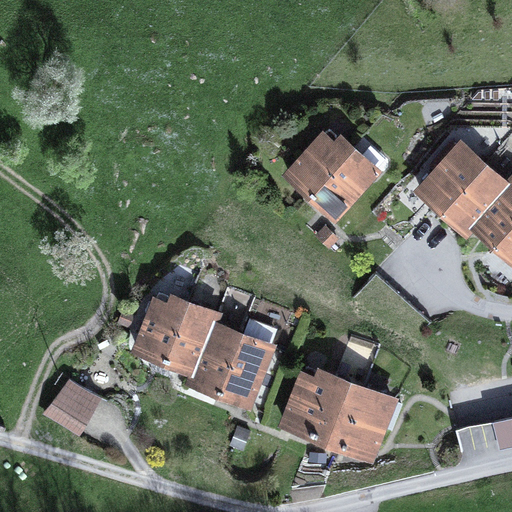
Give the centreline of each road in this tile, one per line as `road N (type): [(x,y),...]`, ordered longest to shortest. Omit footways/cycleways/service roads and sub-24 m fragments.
road 1 (track): [(19,444),(51,355),(97,323),(109,286),(83,233),(0,169)]
road 2 (residential): [(511,464),(275,511)]
road 3 (residential): [(269,511),(152,484)]
